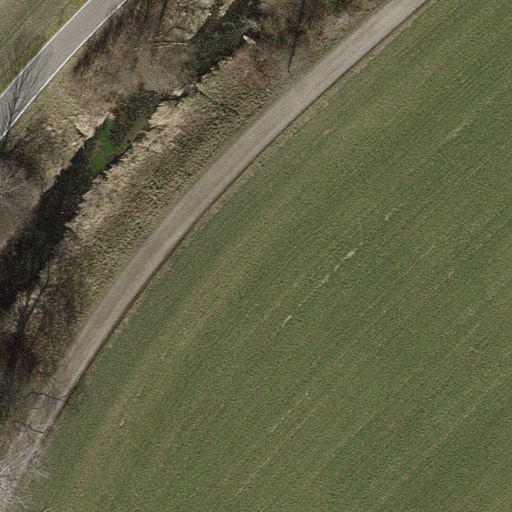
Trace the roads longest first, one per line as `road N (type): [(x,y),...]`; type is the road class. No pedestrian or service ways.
road 1 (track): [(0,503),(67,367),(229,161),(412,0)]
road 2 (track): [(107,0),(0,125)]
